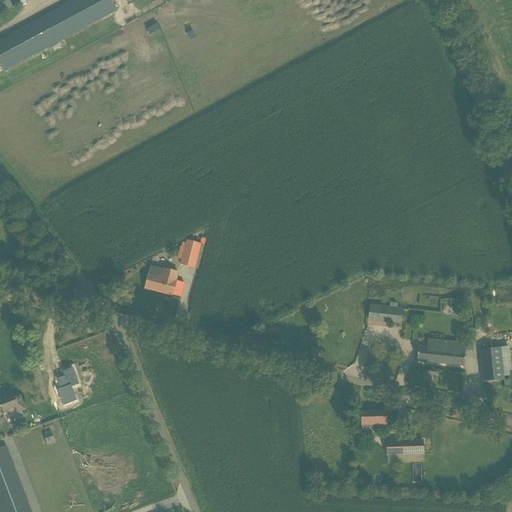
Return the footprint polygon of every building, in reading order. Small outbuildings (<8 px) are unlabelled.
[(76,0),(0,40),(0,61),(5,70),(117,11),(111,0),(76,0)] [(7,0),(1,4),(2,6),(5,11),(6,10),(13,6),(9,0),(7,0)] [(180,265),(195,269),(201,244),(187,241),(180,265)] [(171,296),(172,296),(178,273),(162,269),(150,266),(145,289),(171,296)] [(111,279),(108,287),(116,289),(119,282),(111,279)] [(450,300),(449,308),(456,309),(455,316),(463,317),(464,301),(450,300)] [(368,321),(400,324),(401,308),(370,305),(368,321)] [(417,362),(464,367),(465,357),(466,344),(434,341),(433,348),(419,347),(418,352),(417,362)] [(480,351),(484,382),(504,380),(500,349),(480,351)] [(312,350),(310,358),(317,359),(318,352),(312,350)] [(58,380),(62,390),(59,391),(64,405),(76,401),(70,387),(78,384),(73,369),(64,372),(66,377),(58,380)] [(0,410),(2,410),(3,413),(15,408),(17,413),(25,410),(20,396),(15,398),(12,390),(4,393),(4,391),(0,392),(0,410)] [(386,411),(361,412),(362,431),(378,430),(378,425),(386,425),(386,411)] [(386,442),(387,456),(423,455),(423,441),(386,442)] [(30,511),(10,458),(6,446),(0,448),(0,511),(30,511)]
